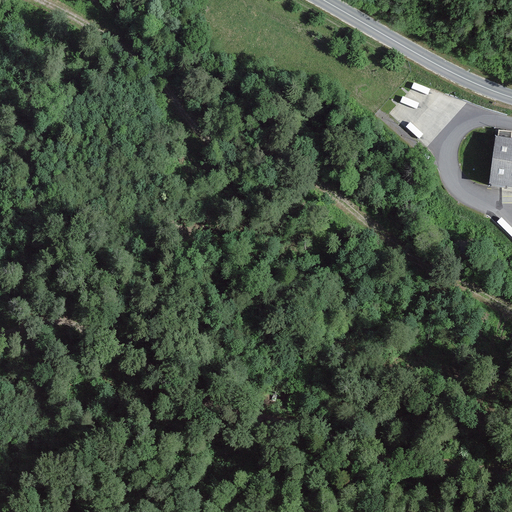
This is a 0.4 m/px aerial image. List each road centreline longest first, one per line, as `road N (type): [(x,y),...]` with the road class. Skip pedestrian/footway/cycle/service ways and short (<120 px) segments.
road 1 (track): [(49,0),(151,68),(208,143),(283,164),(315,180),(393,247),(486,270),(511,292)]
road 2 (track): [(0,329),(69,324),(108,331),(387,459),(511,474)]
road 3 (tertiary): [(329,0),(511,95)]
